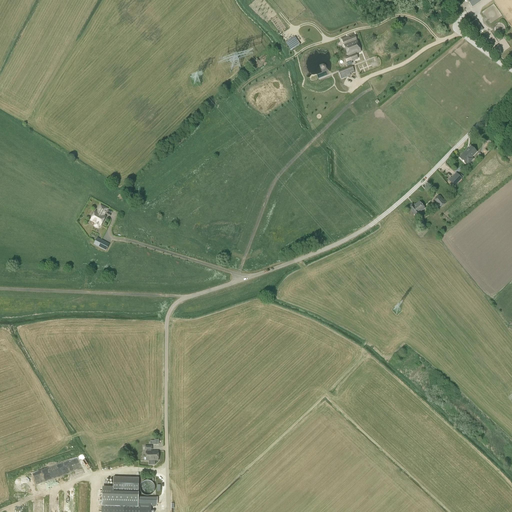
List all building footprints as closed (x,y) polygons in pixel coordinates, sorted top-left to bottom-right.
[(475,30),(476,33),(481,30),(471,14),(464,19),(473,32),(475,30)] [(360,52),(354,36),(346,39),(345,37),(342,39),(348,56),(350,61),(357,59),(355,54),(360,52)] [(295,44),(292,40),(286,44),(291,51),(300,44),(298,41),(295,44)] [(341,79),(351,76),(350,74),(354,72),(352,66),(338,71),(341,79)] [(469,164),(472,161),(469,159),(476,152),(471,147),(464,154),(461,157),(468,164),(469,164)] [(455,186),(462,179),(461,178),(459,175),(456,173),(451,178),(451,177),(448,180),(455,186)] [(438,209),(446,203),(439,195),(432,202),(438,209)] [(425,209),(419,202),(414,207),(412,205),(409,207),(416,217),(419,214),(419,213),(425,209)] [(104,216),(107,209),(100,205),(97,212),(95,211),(91,220),(96,223),(94,226),(97,227),(99,227),(100,225),(101,225),(105,217),(104,216)] [(423,230),(427,226),(423,221),(419,225),(423,230)] [(108,238),(97,233),(95,239),(105,244),(108,238)] [(151,452),(151,450),(151,446),(145,447),(145,450),(147,450),(147,452),(145,452),(146,461),(158,461),(158,451),(151,452)] [(76,459),(62,464),(65,473),(79,469),(76,459)] [(138,494),(138,479),(113,478),(113,487),(102,487),(101,511),(150,511),(151,504),(138,503),(138,494)] [(147,495),(148,495),(150,495),(151,495),(152,494),(153,493),(154,492),(154,491),(155,490),(155,488),(155,487),(155,486),(154,485),(153,484),(153,483),(152,482),(151,481),(149,481),(148,480),(147,480),(146,481),(144,481),(143,482),(142,482),(141,483),(141,484),(140,485),(140,487),(140,488),(140,489),(140,490),(141,492),(142,493),(142,494),(143,494),(145,495),(146,495),(147,495)]
